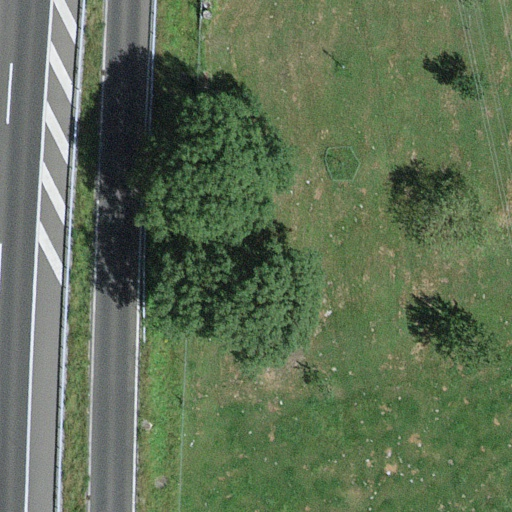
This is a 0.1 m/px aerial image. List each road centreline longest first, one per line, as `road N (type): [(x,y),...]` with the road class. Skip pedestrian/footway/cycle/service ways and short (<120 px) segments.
road 1 (motorway): [(109,511),(129,0)]
road 2 (motorway): [(0,306),(17,0)]
